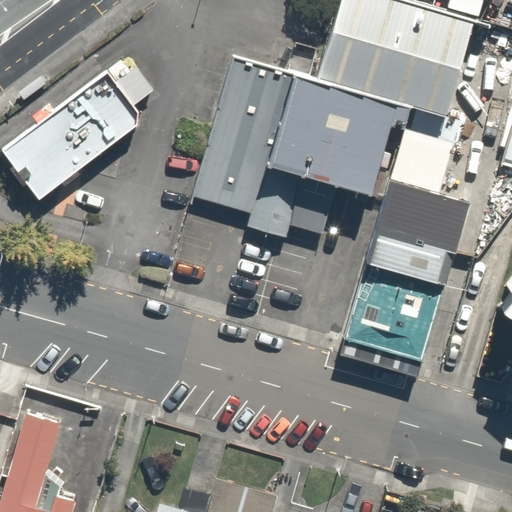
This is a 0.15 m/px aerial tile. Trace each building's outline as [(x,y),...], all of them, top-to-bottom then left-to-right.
[(340,0),(317,79),(410,105),(446,114),(474,20),(408,0),(340,0)] [(482,0),(449,0),(448,7),(478,16),(482,0)] [(317,79),(232,55),(191,196),(249,212),(246,225),(287,237),(291,224),(322,233),(337,185),(371,195),(391,124),(404,127),(410,105),(317,79)] [(120,59),(107,69),(116,81),(129,71),(120,59)] [(116,81),(133,104),(154,89),(136,66),(129,71),(116,81)] [(116,81),(107,69),(55,108),(50,102),(32,115),(37,122),(1,148),(13,165),(9,168),(23,186),(27,183),(39,199),(61,181),(64,185),(80,174),(76,169),(137,124),(138,111),(133,104),(116,81)] [(46,82),(41,75),(18,92),(24,99),(46,82)] [(511,122),(500,164),(511,167),(511,122)] [(404,127),(390,177),(440,192),(454,141),(404,127)] [(384,199),(366,261),(444,284),(471,201),(440,192),(390,177),(384,199)] [(422,360),(444,284),(366,261),(344,337),(422,360)] [(511,281),(509,286),(511,288),(511,294),(502,308),(511,315),(511,281)] [(422,360),(344,337),(343,340),(339,354),(417,377),(421,363),(422,360)] [(56,399),(20,390),(0,463),(0,511),(66,511),(78,469),(41,459),(56,399)]
